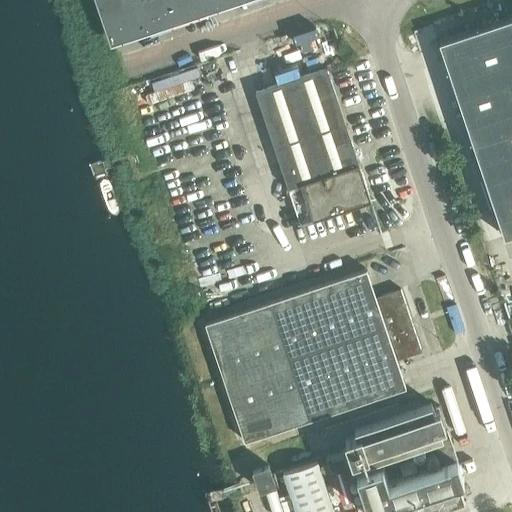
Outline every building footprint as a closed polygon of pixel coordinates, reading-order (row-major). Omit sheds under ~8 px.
[(98,0),(111,37),(223,0),(98,0)] [(511,15),(439,40),(505,236),(511,233),(511,15)] [(256,90),(301,223),(372,199),(327,66),(256,90)] [(397,358),(422,350),(401,287),(376,296),(367,268),(206,322),(245,440),(407,386),(397,358)] [(432,402),(355,428),(357,434),(346,437),(353,458),(364,454),(366,460),(434,437),(442,461),(457,456),(440,404),(433,407),(432,402)] [(344,450),(327,456),(331,468),(347,463),(344,450)] [(364,455),(353,458),(357,470),(370,511),(433,511),(465,501),(458,479),(464,477),(458,457),(389,480),(383,462),(381,455),(366,460),(364,455)] [(414,458),(400,462),(404,473),(418,468),(414,458)] [(318,460),(284,471),(297,511),(319,511),(334,507),(318,460)] [(269,464),(253,469),(260,488),(276,483),(269,464)]
